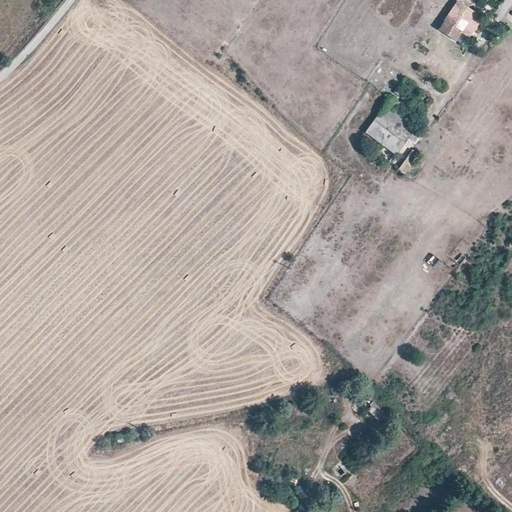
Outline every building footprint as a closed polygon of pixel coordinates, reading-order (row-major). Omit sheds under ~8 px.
[(474,12),(457,0),(437,29),(455,40),(464,26),(474,12)] [(401,116),(407,108),(391,97),(385,105),(401,116)] [(365,131),(389,150),(396,155),(416,127),(401,116),(385,105),(365,131)] [(360,139),(384,157),(389,150),(365,131),(360,139)] [(408,175),(422,155),(413,149),(399,169),(408,175)]
